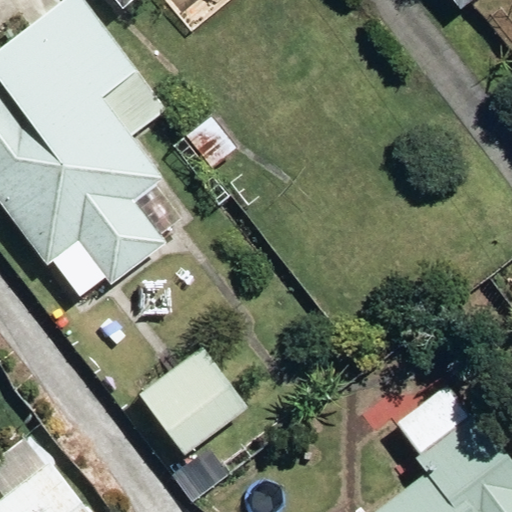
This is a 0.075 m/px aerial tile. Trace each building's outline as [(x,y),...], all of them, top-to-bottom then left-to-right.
[(0,216),(40,268),(73,242),(109,289),(161,249),(125,203),(153,181),(123,141),(161,112),(74,0),(54,0),(0,42),(0,216)] [(201,0),(106,0),(115,10),(127,0),(188,0),(194,7),(201,0)] [(442,0),(452,13),(468,0),(442,0)] [(204,111),(176,135),(212,175),(240,151),(204,111)] [(241,408),(197,349),(132,397),(177,456),(241,408)] [(459,423),(437,393),(390,428),(413,458),(459,423)] [(373,511),(511,511),(511,481),(464,419),(459,423),(413,458),(406,463),(418,478),(373,511)] [(0,511),(75,511),(18,440),(0,453),(0,511)]
